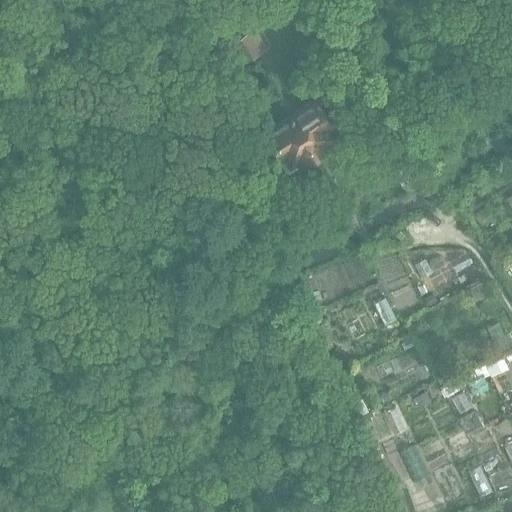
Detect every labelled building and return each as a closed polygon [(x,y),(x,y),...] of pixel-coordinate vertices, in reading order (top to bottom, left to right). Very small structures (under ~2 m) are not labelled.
[(261,48),(255,37),(243,44),(234,29),(229,32),(238,47),(232,51),(239,63),(250,56),(249,55),(261,48)] [(43,105),(61,89),(48,75),(30,92),(43,105)] [(335,128),(317,100),(315,98),(289,114),(316,156),(333,146),(331,143),(338,139),(332,130),(335,128)] [(316,156),(289,114),(274,124),(270,118),(260,124),(264,130),(262,132),(280,160),(277,162),(286,175),(316,156)] [(316,310),(307,316),(312,325),(322,319),(316,310)] [(501,359),(486,366),(490,375),(505,368),(501,359)] [(426,392),(414,397),(418,406),(430,401),(426,392)] [(350,404),(348,404),(355,418),(356,417),(368,411),(361,398),(350,404)]
